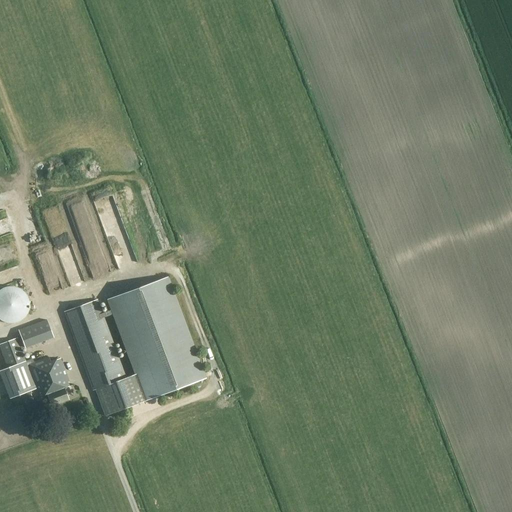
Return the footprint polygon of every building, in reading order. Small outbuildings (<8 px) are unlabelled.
[(166,279),(109,300),(137,374),(146,401),(203,380),(166,279)] [(0,291),(0,316),(2,319),(11,319),(18,315),(22,308),(21,299),(16,292),(8,290),(0,291)] [(95,390),(105,416),(146,401),(137,374),(125,379),(97,300),(64,312),(93,390),(95,390)] [(18,331),(24,348),(53,338),(47,320),(18,331)] [(26,367),(28,366),(28,365),(33,363),(32,360),(25,363),(16,339),(0,344),(0,348),(8,370),(0,372),(0,377),(10,404),(36,393),(26,367)] [(28,365),(28,366),(40,397),(38,397),(42,406),(49,403),(51,406),(68,400),(64,389),(69,387),(60,359),(49,362),(48,358),(33,363),(28,365)]
